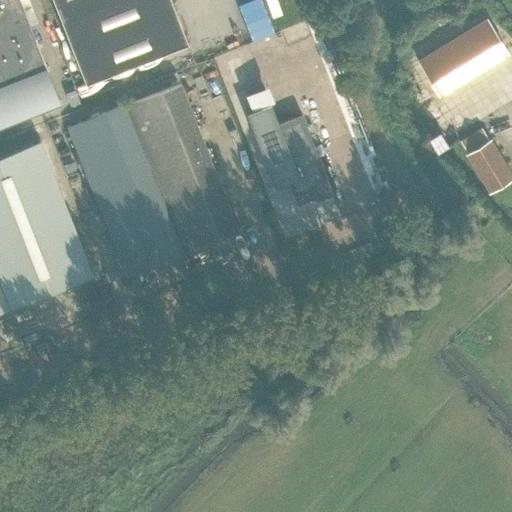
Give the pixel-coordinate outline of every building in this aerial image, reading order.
[(0,0),(0,122),(57,100),(45,70),(47,70),(19,0),(0,0)] [(187,42),(170,0),(53,0),(85,81),(187,42)] [(507,52),(486,18),(417,60),(438,94),(507,52)] [(124,104),(183,253),(238,231),(179,81),(124,104)] [(277,123),(270,103),(245,113),(274,187),(288,182),(293,196),(312,189),(316,200),(332,194),(301,114),(277,123)] [(126,275),(183,253),(124,104),(67,126),(126,275)] [(439,130),(427,137),(436,152),(448,145),(439,130)] [(0,153),(0,310),(92,274),(39,138),(0,153)] [(488,191),(511,176),(511,175),(491,141),(467,155),(488,191)]
